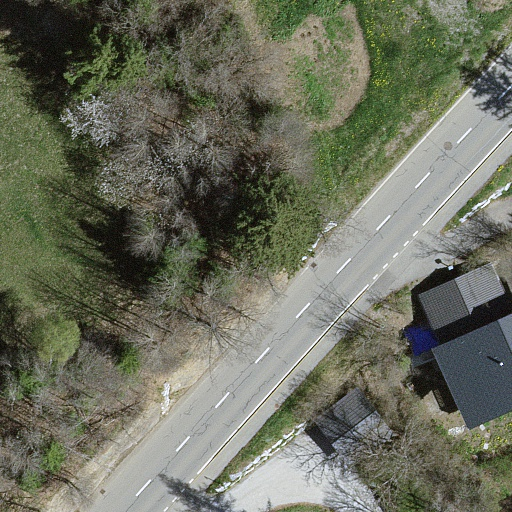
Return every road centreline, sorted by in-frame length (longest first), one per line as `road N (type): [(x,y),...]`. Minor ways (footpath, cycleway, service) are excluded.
road 1 (tertiary): [(143,511),(511,103)]
road 2 (unknown): [(267,374),(356,511)]
